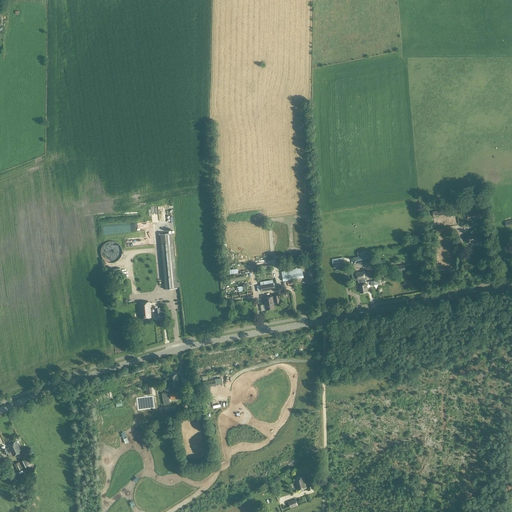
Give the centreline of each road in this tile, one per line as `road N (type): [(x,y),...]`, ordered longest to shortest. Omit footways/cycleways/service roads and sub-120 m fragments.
road 1 (tertiary): [(0,412),(114,367),(321,321)]
road 2 (tertiary): [(321,321),(511,286)]
road 3 (unclassified): [(321,321),(322,511)]
